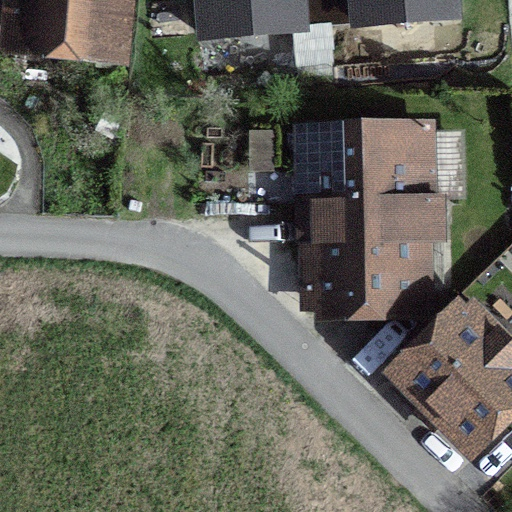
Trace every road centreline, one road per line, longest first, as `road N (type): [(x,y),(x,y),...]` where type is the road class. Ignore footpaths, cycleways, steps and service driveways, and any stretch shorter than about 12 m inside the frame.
road 1 (residential): [(458,511),(237,285),(136,245),(0,242)]
road 2 (track): [(11,242),(33,180),(13,113),(0,104)]
